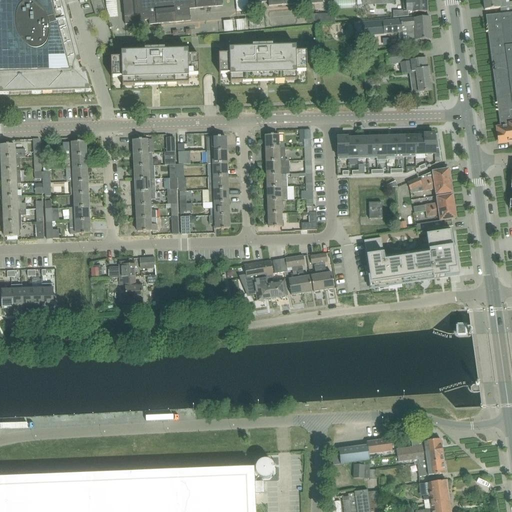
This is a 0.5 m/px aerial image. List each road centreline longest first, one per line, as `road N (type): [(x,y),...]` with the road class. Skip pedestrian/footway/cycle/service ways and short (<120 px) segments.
road 1 (residential): [(140,335),(492,295)]
road 2 (unclassified): [(0,441),(319,419)]
road 3 (residential): [(247,240),(336,237),(326,119)]
road 4 (residential): [(508,419),(472,426),(409,415),(319,419)]
road 5 (residential): [(326,119),(466,114)]
road 6 (residential): [(106,126),(244,121)]
road 7 (tertiary): [(492,295),(473,161)]
road 8 (residential): [(113,245),(247,240)]
